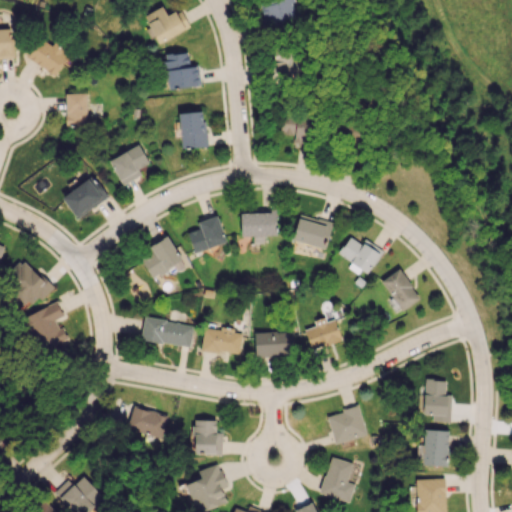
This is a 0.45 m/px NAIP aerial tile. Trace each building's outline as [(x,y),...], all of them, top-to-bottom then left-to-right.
[(265,29),(298,21),(294,1),(293,2),(293,0),(267,0),(269,4),(260,6),(265,29)] [(189,27),(179,8),(166,15),(161,6),(143,15),(158,43),(189,27)] [(0,57),(13,57),(11,26),(0,26),(0,57)] [(68,54),(41,35),(26,56),(53,75),(68,54)] [(294,50),(268,51),(270,79),(295,78),(294,50)] [(167,89),(198,85),(196,65),(188,66),(187,51),(163,54),(167,89)] [(64,93),(65,126),(87,126),(86,93),(64,93)] [(178,112),(180,148),(205,147),(203,111),(178,112)] [(279,133),(294,135),(293,142),(308,144),(310,117),(281,114),(279,133)] [(140,175),(137,168),(147,163),(139,145),(108,159),(120,184),(140,175)] [(76,218),(106,196),(91,175),(61,197),(76,218)] [(240,235),(252,235),(253,243),(263,242),(263,235),(276,235),(276,211),(239,211),(240,235)] [(332,223),(299,213),(291,239),(324,249),(332,223)] [(193,252),(225,241),(216,214),(197,221),(199,228),(186,232),(193,252)] [(181,260),(166,235),(149,245),(153,251),(140,259),(151,278),(181,260)] [(367,275),(381,248),(363,239),(361,243),(347,236),(338,255),(350,261),(348,266),(367,275)] [(6,293),(21,307),(27,300),(33,306),(52,286),(22,258),(4,277),(13,286),(6,293)] [(380,280),(400,310),(419,298),(398,268),(380,280)] [(62,315),(56,301),(24,315),(40,354),(67,342),(56,318),(62,315)] [(310,349),(341,339),(334,315),(313,321),(315,326),(304,329),(310,349)] [(189,346),(192,323),(143,317),(140,339),(189,346)] [(202,327),(200,350),(239,354),(242,330),(219,328),(219,329),(202,327)] [(254,356),(294,355),(293,330),(253,331),(254,356)] [(449,421),(450,394),(444,394),(445,379),(423,379),(422,413),(431,414),(431,421),(449,421)] [(126,429),(161,438),(167,414),(132,405),(126,429)] [(366,434),(358,406),(325,414),(333,443),(366,434)] [(221,454),(221,432),(215,432),(215,419),(193,419),(193,453),(221,454)] [(0,450),(12,438),(0,426),(0,450)] [(446,464),(448,430),(423,429),(422,444),(416,444),(415,463),(446,464)] [(341,499),(351,462),(329,456),(318,493),(341,499)] [(197,470),(200,478),(184,483),(194,511),(197,511),(226,502),(220,486),(225,484),(217,462),(197,470)] [(86,511),(103,497),(82,475),(58,497),(71,511),(86,511)] [(444,511),(443,478),(415,478),(415,511),(444,511)] [(294,511),(315,511),(312,502),(293,509),(294,511)]
